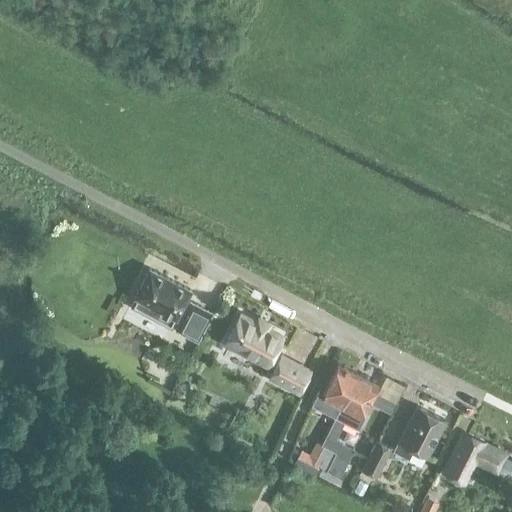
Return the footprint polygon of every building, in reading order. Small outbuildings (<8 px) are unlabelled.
[(176,318),(192,287),(148,264),(132,295),(176,318)] [(196,335),(207,313),(192,305),(181,327),(196,335)] [(266,362),(280,334),(240,313),(226,341),(266,362)] [(281,356),(270,377),(298,391),(309,370),(281,356)] [(334,416),(356,373),(337,363),(322,393),(318,391),(311,404),(334,416)] [(357,427),(364,414),(361,412),(375,383),(356,373),(334,416),(320,443),(327,447),(318,464),(326,468),(326,469),(339,476),(353,448),(340,441),(341,440),(335,437),(343,420),(357,427)] [(394,401),(403,384),(386,375),(377,391),(394,401)] [(190,391),(188,385),(183,382),(177,383),(174,389),(176,395),(181,398),(187,396),(190,391)] [(427,454),(445,419),(416,404),(393,449),(407,456),(412,447),(427,454)] [(496,470),(505,451),(483,440),(484,438),(464,429),(450,456),(459,460),(452,474),(463,480),(473,459),(496,470)] [(378,475),(392,445),(377,437),(362,467),(378,475)] [(300,449),(292,464),(312,474),(318,464),(327,447),(320,443),(316,441),(309,453),(300,449)] [(433,511),(437,504),(425,498),(418,511),(433,511)]
